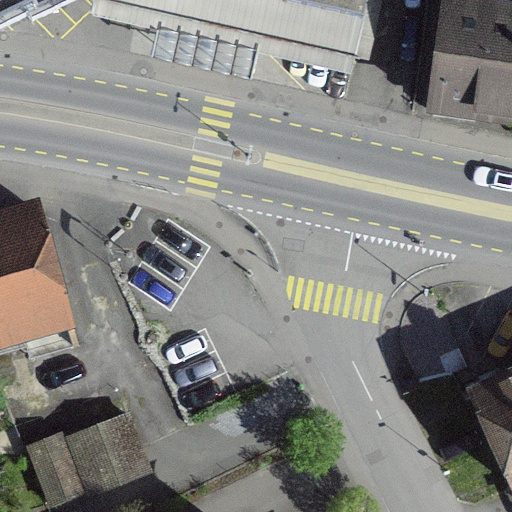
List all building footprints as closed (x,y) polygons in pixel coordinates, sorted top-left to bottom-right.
[(0,0),(0,14),(31,0),(88,0),(87,8),(348,58),(359,0),(0,0)] [(511,25),(452,19),(442,110),(511,117),(511,25)] [(0,356),(62,339),(24,209),(0,215),(0,356)] [(511,383),(476,399),(511,481),(511,383)] [(126,421),(70,439),(86,490),(143,472),(126,421)] [(86,490),(70,439),(32,451),(48,502),(86,490)]
